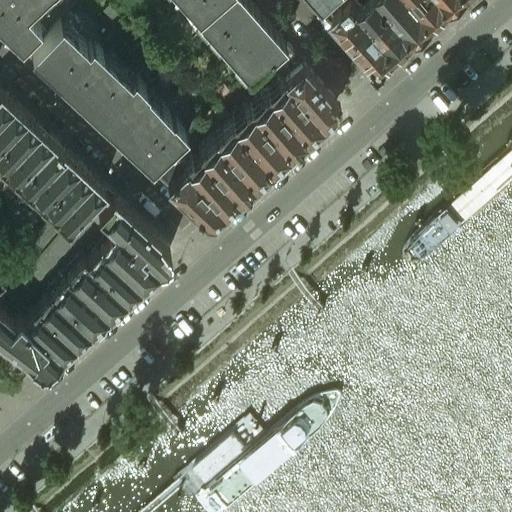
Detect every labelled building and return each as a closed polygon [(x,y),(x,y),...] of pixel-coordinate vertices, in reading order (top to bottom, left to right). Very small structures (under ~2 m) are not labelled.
[(40,21),(26,6),(28,5),(22,0),(0,0),(0,21),(30,49),(42,36),(34,28),(40,21)] [(238,0),(186,0),(196,11),(209,25),(238,0)] [(285,38),(251,0),(238,0),(209,25),(248,70),(269,53),(285,38),(284,38),(285,38)] [(343,0),(325,0),(333,8),(338,5),(343,0)] [(401,45),(363,1),(361,0),(343,0),(338,5),(333,8),(377,59),(385,59),(401,45)] [(391,0),(364,0),(363,1),(401,45),(418,30),(391,0)] [(436,14),(423,0),(391,0),(418,30),(436,14)] [(452,0),(423,0),(436,14),(452,0)] [(108,3),(101,9),(110,19),(117,13),(108,3)] [(65,15),(89,39),(95,33),(72,9),(65,15)] [(61,17),(42,36),(30,49),(83,99),(117,62),(91,38),(87,42),(61,17)] [(335,95),(300,55),(300,56),(285,38),(269,53),(283,69),(322,114),(335,103),(338,104),(338,96),(335,95)] [(176,59),(167,67),(173,74),(182,66),(176,59)] [(117,62),(83,99),(108,122),(111,125),(146,86),(147,85),(134,71),(130,74),(117,62)] [(322,114),(283,69),(275,75),(279,80),(269,89),(305,129),(306,128),(310,129),(315,124),(315,121),(322,114)] [(222,81),(215,87),(221,95),(228,89),(222,81)] [(305,129),(269,89),(265,84),(259,90),(262,95),(253,103),(289,144),(305,129)] [(0,109),(12,96),(0,85),(0,109)] [(146,86),(111,125),(153,164),(173,141),(186,127),(172,112),(171,113),(146,86)] [(0,136),(25,109),(12,96),(0,109),(0,136)] [(289,144),(253,103),(249,99),(242,104),(246,109),(236,118),(271,159),(276,155),(278,157),(284,152),(282,150),(289,144)] [(0,159),(1,160),(38,120),(25,109),(0,136),(0,159)] [(271,159),(236,118),(232,113),(215,128),(255,174),(259,170),(261,172),(267,167),(265,165),(271,159)] [(15,173),(51,133),(38,120),(1,160),(15,173)] [(255,174),(215,128),(199,142),(200,144),(239,188),(255,174)] [(27,184),(64,145),(51,133),(15,173),(27,184)] [(173,141),(153,164),(166,176),(185,155),(173,141)] [(239,188),(200,144),(193,150),(192,149),(185,155),(225,200),(229,199),(234,195),(235,191),(239,188)] [(41,197),(78,157),(64,145),(27,184),(41,197)] [(225,200),(185,155),(166,176),(204,211),(204,214),(212,214),(212,211),(225,200)] [(53,208),(90,169),(78,157),(41,197),(53,208)] [(61,226),(73,213),(87,198),(103,181),(90,169),(53,208),(48,214),(61,226)] [(168,242),(103,181),(87,198),(117,225),(119,223),(158,259),(168,250),(168,242)] [(158,259),(119,223),(117,225),(87,198),(73,213),(139,275),(158,259)] [(139,275),(73,213),(61,226),(125,288),(139,275)] [(125,288),(61,226),(48,214),(32,232),(63,263),(107,304),(125,288)] [(63,263),(32,232),(16,251),(89,320),(107,304),(63,263)] [(8,237),(0,246),(0,249),(7,255),(17,244),(8,237)] [(89,320),(16,251),(4,266),(74,332),(89,320)] [(74,332),(4,266),(3,267),(0,270),(0,289),(60,345),(74,332)] [(60,345),(0,289),(0,329),(38,358),(46,357),(60,345)]
